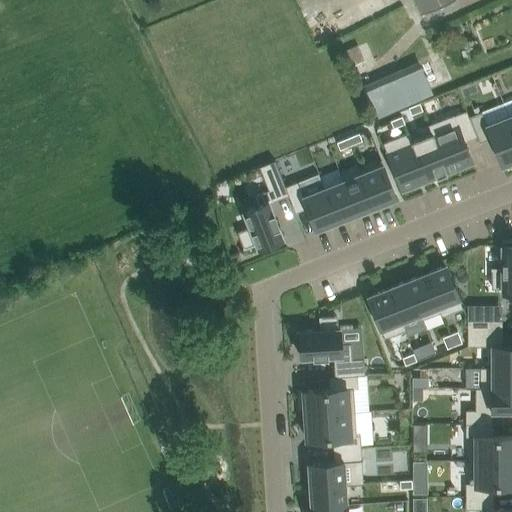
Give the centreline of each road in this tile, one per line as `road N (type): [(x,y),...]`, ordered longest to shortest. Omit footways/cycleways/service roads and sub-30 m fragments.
road 1 (residential): [(265,291),(511,190)]
road 2 (residential): [(276,511),(265,291)]
